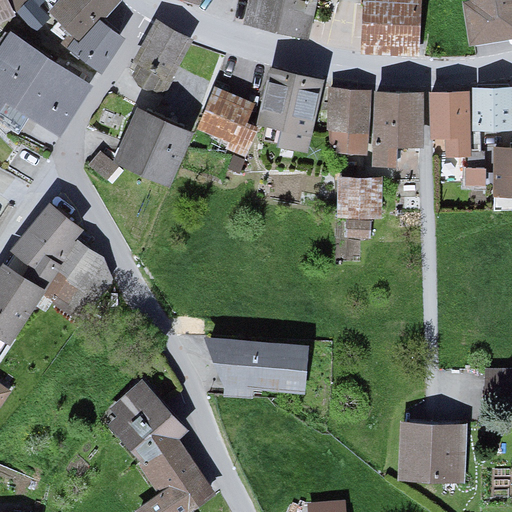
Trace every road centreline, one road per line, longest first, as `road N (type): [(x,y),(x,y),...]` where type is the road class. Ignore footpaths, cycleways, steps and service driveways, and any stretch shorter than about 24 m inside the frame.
road 1 (residential): [(251,511),(154,308),(47,163)]
road 2 (residential): [(141,0),(208,31),(332,67),(437,72),(511,54)]
road 3 (residential): [(47,163),(133,0)]
